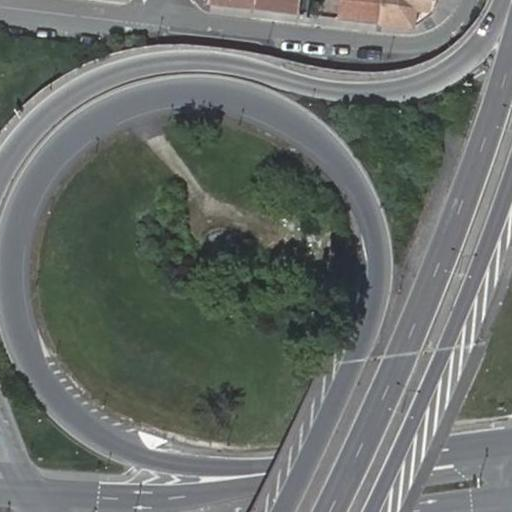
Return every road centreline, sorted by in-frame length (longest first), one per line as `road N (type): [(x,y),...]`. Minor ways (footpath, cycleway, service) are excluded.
road 1 (primary): [(495,451),(449,441),(202,467),(113,444),(47,391),(22,351),(9,302),(10,246),(23,206),(51,155),(84,126),(155,93),(201,89),(244,97),(306,124),(370,211),(381,282),(372,321),(279,511)]
road 2 (primary): [(502,0),(484,38),(429,84),(342,90),(203,60),(152,64),(64,101),(0,170)]
road 3 (primary): [(511,55),(403,352),(326,511)]
road 4 (secondary): [(495,451),(191,497),(36,495)]
road 5 (primary): [(368,511),(477,278),(511,176)]
road 6 (residential): [(471,0),(438,38),(412,45),(166,15)]
road 7 (primary): [(245,511),(458,474),(495,451)]
road 8 (residential): [(0,8),(121,21),(166,15)]
